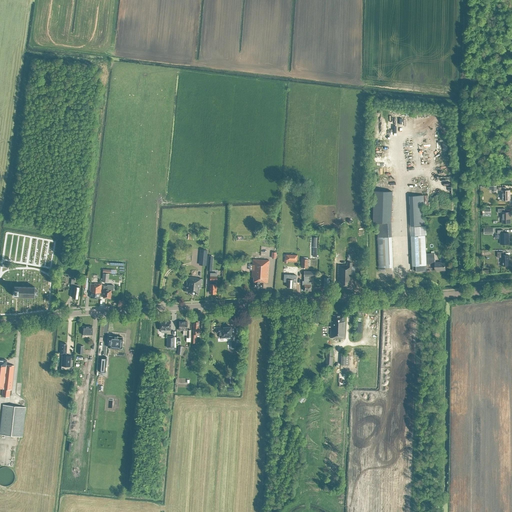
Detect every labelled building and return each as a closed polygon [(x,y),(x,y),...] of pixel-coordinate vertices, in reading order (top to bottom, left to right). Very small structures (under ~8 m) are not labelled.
[(506,190),(506,187),(499,187),(499,190),(502,190),(502,200),(510,200),(510,195),(510,190),(506,190)] [(372,223),(391,222),(392,191),(373,190),(372,223)] [(445,262),(435,262),(435,253),(426,253),(425,235),(427,235),(426,226),(425,226),(424,195),(409,196),(411,236),(412,266),(416,266),(416,268),(416,271),(426,271),(426,265),(426,264),(435,264),(435,270),(445,270),(445,262)] [(505,212),(505,208),(498,208),(498,212),(502,212),(502,223),(510,223),(510,212),(505,212)] [(378,267),(392,267),(391,237),(391,222),(377,223),(377,237),(378,267)] [(237,239),(244,239),(244,235),(248,235),(248,230),(237,230),(237,239)] [(503,233),(503,230),(497,230),(497,233),(500,233),(500,244),(509,244),(508,233),(503,233)] [(503,255),(503,252),(497,252),(497,257),(502,257),(502,265),(509,265),(509,255),(503,255)] [(297,262),(297,255),(285,254),(284,263),(287,263),(287,262),(297,262)] [(269,260),(253,259),(252,264),(252,270),(251,276),(253,276),(253,287),(263,288),(263,282),(268,282),(269,260)] [(350,287),(350,279),(351,279),(352,274),(354,274),(355,265),(352,265),(352,262),(347,262),(346,265),(342,265),(338,265),(337,280),(338,280),(338,287),(350,287)] [(314,276),(314,271),(304,271),(304,281),(302,281),(302,284),(303,285),(303,290),(311,290),(311,282),(307,282),(307,281),(308,281),(308,276),(314,276)] [(296,277),(296,274),(291,274),(288,274),(287,280),(287,279),(286,287),(292,287),(293,280),(291,280),(291,277),(296,277)] [(201,288),(201,280),(202,279),(197,279),(197,278),(187,277),(186,286),(184,286),(183,291),(187,291),(187,293),(198,294),(199,288),(201,288)] [(101,293),(101,284),(98,284),(90,283),(89,292),(90,292),(90,298),(99,298),(100,293),(101,293)] [(104,285),(103,293),(104,293),(103,297),(110,298),(111,290),(113,290),(114,285),(107,284),(107,285),(104,285)] [(34,297),(38,294),(38,289),(35,287),(14,286),(14,296),(34,297)] [(345,321),(343,321),(344,315),(333,315),(332,321),(331,321),(330,338),(334,338),(344,339),(345,321)] [(170,329),(170,321),(159,321),(159,329),(161,329),(161,332),(166,332),(166,329),(170,329)] [(190,337),(191,330),(187,330),(187,321),(179,321),(179,330),(183,330),(183,334),(186,335),(186,337),(190,337)] [(92,335),(92,327),(92,326),(82,326),(82,334),(92,335)] [(231,327),(216,327),(216,332),(220,332),(220,337),(231,337),(231,341),(235,341),(234,335),(231,335),(231,327)] [(110,336),(108,347),(121,348),(122,337),(110,336)] [(60,351),(60,352),(60,353),(60,354),(62,354),(62,367),(71,367),(72,356),(66,355),(67,344),(61,344),(61,350),(60,351)] [(349,365),(349,355),(341,355),(340,365),(349,365)] [(87,357),(84,383),(94,384),(96,358),(87,357)] [(14,365),(6,364),(7,360),(0,359),(0,388),(2,389),(2,395),(9,395),(10,389),(11,389),(14,365)] [(72,432),(81,432),(84,390),(76,389),(72,432)] [(302,393),(298,399),(301,402),(306,396),(302,393)] [(0,434),(22,437),(25,407),(3,404),(0,430),(0,434)]
